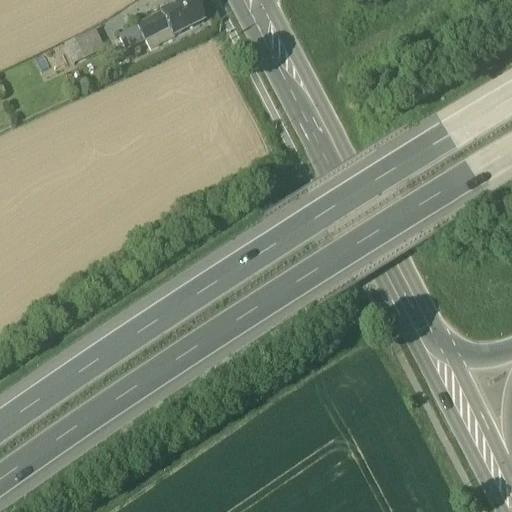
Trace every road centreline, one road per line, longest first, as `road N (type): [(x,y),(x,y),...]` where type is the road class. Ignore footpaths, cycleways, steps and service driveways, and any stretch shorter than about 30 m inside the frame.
road 1 (motorway): [(0,489),(210,346),(511,160)]
road 2 (motorway): [(511,111),(283,246),(0,436)]
road 3 (secondary): [(412,323),(265,28)]
road 4 (secondary): [(412,323),(511,507)]
